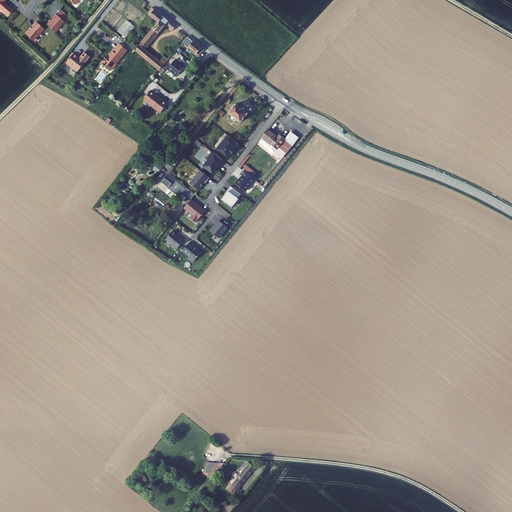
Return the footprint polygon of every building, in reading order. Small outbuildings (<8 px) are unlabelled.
[(6,0),(0,0),(0,8),(8,16),(13,10),(8,5),(6,6),(5,5),(5,2),(6,0)] [(156,22),(134,49),(159,70),(164,64),(167,61),(163,58),(161,60),(145,47),(164,24),(172,30),(175,26),(150,5),(147,9),(148,10),(146,12),(156,22)] [(50,20),(46,24),(56,33),(60,29),(59,27),(64,22),(56,14),(53,18),(51,21),(50,20)] [(117,30),(125,37),(135,27),(127,20),(117,30)] [(44,29),(36,22),(31,28),(30,27),(28,30),(29,30),(25,34),(33,41),(34,40),(35,41),(37,38),(44,29)] [(203,49),(187,36),(185,40),(182,43),(198,55),(203,49)] [(115,63),(126,50),(119,44),(114,50),(113,49),(107,55),(106,54),(101,60),(103,61),(101,63),(105,67),(108,66),(111,68),(111,69),(115,64),(115,63)] [(77,56),(74,54),(66,63),(71,67),(71,66),(78,71),(90,57),(84,52),(79,59),(77,57),(77,56)] [(171,69),(164,64),(159,70),(165,76),(171,69)] [(151,89),(143,100),(160,113),(168,103),(151,89)] [(238,121),(240,123),(247,114),(236,105),(229,114),(238,121)] [(206,130),(211,135),(223,120),(218,116),(206,130)] [(254,125),(251,122),(246,128),(249,131),(254,125)] [(218,136),(224,141),(234,129),(227,124),(218,136)] [(277,136),(268,129),(263,137),(260,141),(273,151),(274,151),(278,147),(285,152),(291,145),(284,140),(285,139),(279,134),(277,136)] [(179,189),(193,200),(244,137),(238,132),(195,186),(191,191),(170,174),(167,178),(174,183),(169,189),(175,193),(179,189)] [(296,138),(290,132),(285,139),(284,140),(291,145),(296,138)] [(186,173),(195,180),(209,163),(200,155),(186,173)] [(153,168),(157,172),(162,167),(158,163),(153,168)] [(253,177),(256,173),(246,164),(243,169),(253,177)] [(180,173),(175,169),(173,172),(170,174),(191,191),(195,186),(179,174),(180,173)] [(235,182),(246,191),(255,180),(245,171),(235,182)] [(163,184),(169,189),(174,183),(167,178),(163,184)] [(221,199),(231,207),(241,194),(231,186),(221,199)] [(196,222),(206,209),(191,199),(184,209),(192,214),(190,218),(196,222)] [(219,239),(229,228),(219,219),(209,230),(219,239)] [(165,241),(178,249),(185,238),(172,230),(165,241)] [(192,262),(202,252),(190,242),(182,251),(189,257),(188,258),(192,262)] [(255,466),(246,460),(241,467),(240,466),(235,471),(237,472),(234,475),(238,478),(228,490),(233,494),(255,466)] [(224,464),(207,463),(204,475),(214,475),(224,464)]
